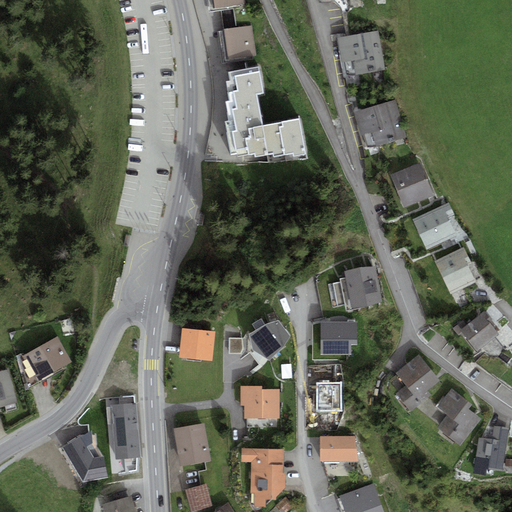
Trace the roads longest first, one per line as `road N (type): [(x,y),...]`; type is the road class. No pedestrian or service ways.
road 1 (residential): [(265,0),(370,217),(417,341),(511,411)]
road 2 (primary): [(155,315),(189,140),(190,76),(178,0)]
road 3 (tertiary): [(0,454),(71,409),(113,324),(130,312),(155,315)]
road 4 (residential): [(315,511),(301,455),(301,291)]
road 5 (primary): [(157,511),(155,315)]
